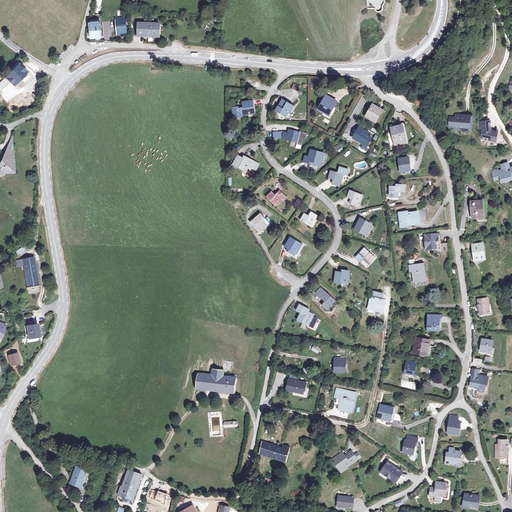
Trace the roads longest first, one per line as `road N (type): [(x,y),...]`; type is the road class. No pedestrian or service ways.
road 1 (residential): [(459,402),(467,314),(447,174),(426,131),(371,86),(368,69)]
road 2 (residential): [(276,328),(338,239),(331,205),(265,149),(263,117),(283,65)]
road 3 (secondary): [(25,383),(63,312),(44,154),(48,118),(68,84)]
road 4 (residential): [(388,319),(361,424),(261,403)]
road 5 (unclassified): [(25,383),(48,446),(148,473)]
road 6 (residential): [(459,402),(440,414),(417,484),(366,511)]
road 7 (residential): [(490,0),(507,42),(490,96),(511,140)]
